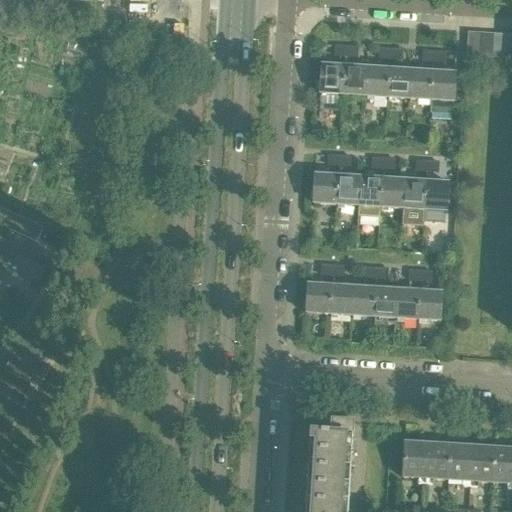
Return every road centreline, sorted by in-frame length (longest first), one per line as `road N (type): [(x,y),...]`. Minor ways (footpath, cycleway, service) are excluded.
road 1 (secondary): [(203,511),(236,0)]
road 2 (residential): [(264,372),(289,0)]
road 3 (residential): [(511,387),(264,372)]
road 4 (residential): [(352,0),(511,10)]
road 5 (residential): [(254,511),(264,372)]
